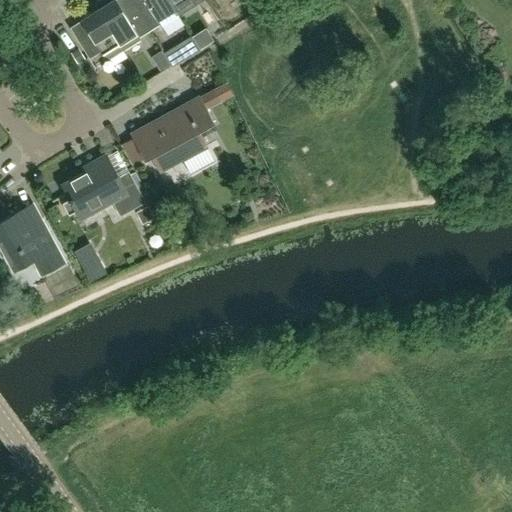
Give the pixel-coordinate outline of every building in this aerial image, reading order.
[(138,13),(138,12),(137,13),(132,4),(121,10),(115,0),(98,0),(93,4),(96,9),(97,8),(123,50),(140,39),(138,37),(148,31),(149,30),(138,13)] [(168,0),(144,0),(148,6),(138,12),(138,13),(149,30),(159,24),(160,26),(178,14),(174,7),(173,8),(168,0)] [(168,0),(173,8),(174,7),(178,14),(200,0),(168,0)] [(122,50),(123,50),(97,8),(96,9),(79,19),(92,41),(81,48),(88,58),(99,51),(100,53),(101,53),(109,58),(122,50)] [(163,53),(171,65),(171,66),(176,63),(181,60),(173,47),(163,53)] [(161,50),(160,50),(154,54),(150,56),(159,71),(170,64),(161,50)] [(214,89),(199,96),(199,95),(129,133),(144,159),(150,156),(159,171),(206,146),(197,130),(213,122),(206,109),(221,101),(214,89)] [(135,172),(130,175),(128,172),(117,178),(105,155),(91,162),(93,167),(61,184),(79,219),(80,218),(102,206),(102,207),(112,201),(119,215),(144,202),(139,193),(145,189),(135,172)] [(135,212),(142,224),(153,218),(147,206),(135,212)] [(0,220),(0,244),(13,268),(32,258),(40,274),(63,262),(40,219),(29,225),(21,210),(0,220)]
